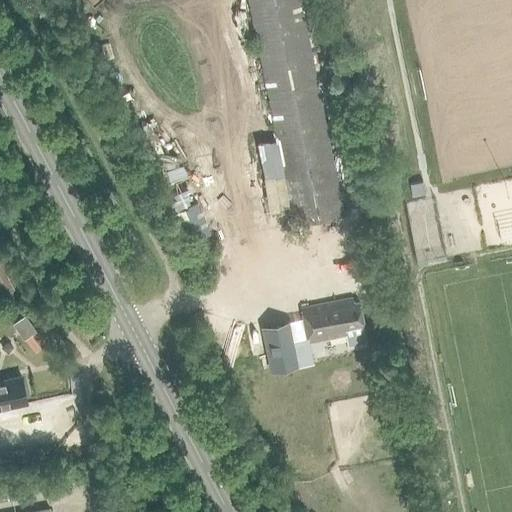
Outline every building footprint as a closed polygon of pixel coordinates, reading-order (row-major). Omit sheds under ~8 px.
[(344,214),(300,0),(246,0),(292,225),(344,214)] [(415,195),(426,193),(424,181),(413,183),(415,195)] [(345,330),(363,326),(359,303),(353,304),(352,298),(300,309),(307,343),(346,335),(345,330)] [(253,334),(240,337),(247,373),(264,370),(272,414),(333,403),(322,344),(287,350),(282,318),(251,323),(253,334)] [(0,408),(25,403),(20,377),(0,381),(0,408)]
